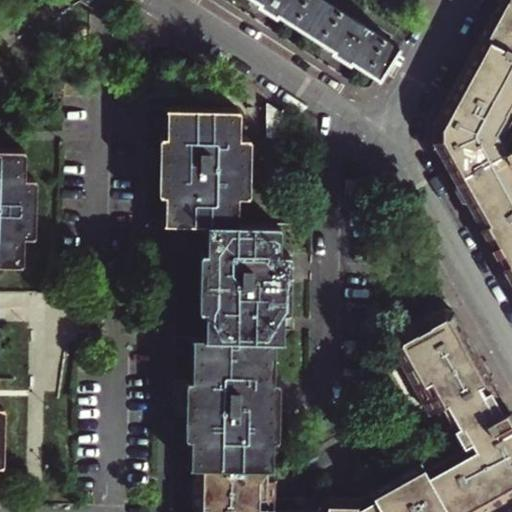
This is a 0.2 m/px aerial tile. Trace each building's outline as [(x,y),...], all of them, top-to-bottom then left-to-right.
[(397,45),(369,28),(325,0),(253,0),(255,1),(254,4),(272,16),(274,13),(329,48),(328,51),(347,63),(348,60),(377,78),(397,45)] [(511,0),(501,0),(500,4),(511,10),(511,0)] [(511,10),(500,4),(495,12),(511,21),(511,10)] [(511,21),(495,12),(434,126),(454,126),(511,129),(511,21)] [(269,344),(279,344),(279,315),(284,315),(285,255),(273,255),(274,227),(231,225),(231,199),(244,199),(245,140),(236,140),(237,111),(163,109),(162,137),(159,137),(157,199),(162,199),(162,226),(204,227),(203,254),(199,254),(197,339),(190,339),(189,383),(185,383),(183,441),(188,442),(187,469),(199,470),(251,471),(262,471),(267,471),(268,443),(271,443),(272,384),(268,384),(269,344)] [(463,142),(511,144),(511,129),(454,126),(434,126),(433,141),(463,142)] [(0,246),(25,247),(27,218),(39,218),(40,171),(41,159),(29,158),(30,131),(0,129),(0,445),(1,446),(2,418),(3,387),(0,386),(0,246)] [(511,144),(463,142),(433,141),(511,282),(511,144)] [(471,511),(511,489),(511,419),(492,385),(448,313),(436,310),(388,338),(385,349),(423,418),(434,412),(457,452),(417,474),(414,469),(349,505),(268,502),(268,483),(262,483),(262,471),(251,471),(199,470),(199,477),(192,477),(192,507),(199,508),(198,511),(471,511)]
